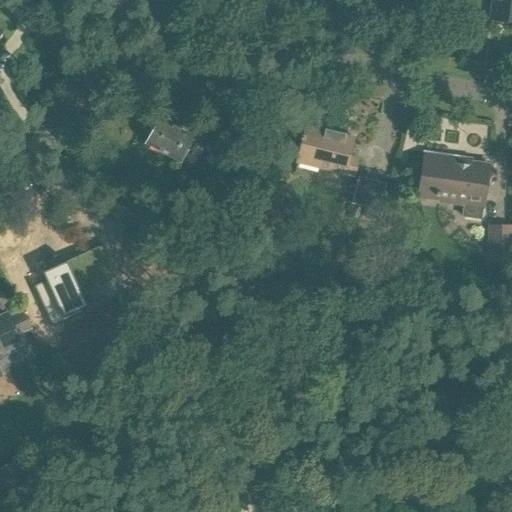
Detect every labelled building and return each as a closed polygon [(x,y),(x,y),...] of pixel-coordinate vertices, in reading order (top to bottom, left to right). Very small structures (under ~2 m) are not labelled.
[(511,0),(492,0),(490,20),(511,22),(511,0)] [(180,130),(160,119),(147,142),(181,161),(195,135),(182,127),(180,130)] [(325,130),(306,126),(303,135),(301,135),(300,140),(302,140),(296,163),(353,177),(358,158),(349,156),(354,138),(345,135),(345,134),(325,129),(325,130)] [(218,159),(225,146),(209,137),(202,151),(218,159)] [(480,219),(488,168),(455,163),(456,157),(425,153),(419,193),(442,197),(443,192),(465,196),(462,216),(480,219)] [(380,210),(386,183),(358,176),(352,203),(380,210)] [(178,234),(155,221),(147,235),(170,248),(178,234)] [(511,225),(488,225),(488,262),(511,261),(511,225)] [(98,288),(119,279),(103,245),(56,267),(60,274),(34,287),(53,328),(84,313),(83,310),(103,300),(98,288)] [(27,326),(22,315),(9,321),(6,314),(0,316),(0,373),(0,374),(0,373),(0,356),(5,354),(4,351),(20,343),(15,332),(27,326)] [(217,406),(192,417),(193,421),(190,423),(198,441),(202,440),(204,444),(228,433),(227,429),(231,427),(223,409),(219,410),(217,406)] [(243,427),(248,438),(266,429),(261,418),(243,427)] [(0,489),(15,480),(6,466),(0,469),(0,489)]
